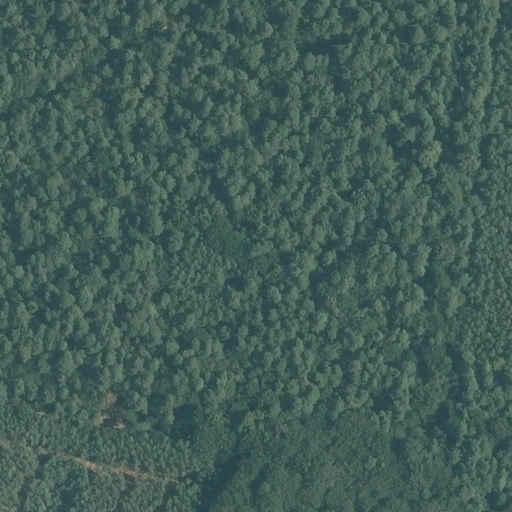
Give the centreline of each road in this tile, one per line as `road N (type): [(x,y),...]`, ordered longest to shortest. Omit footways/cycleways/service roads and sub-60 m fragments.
road 1 (track): [(502,0),(447,511)]
road 2 (track): [(0,397),(409,511)]
road 3 (track): [(0,129),(223,0)]
